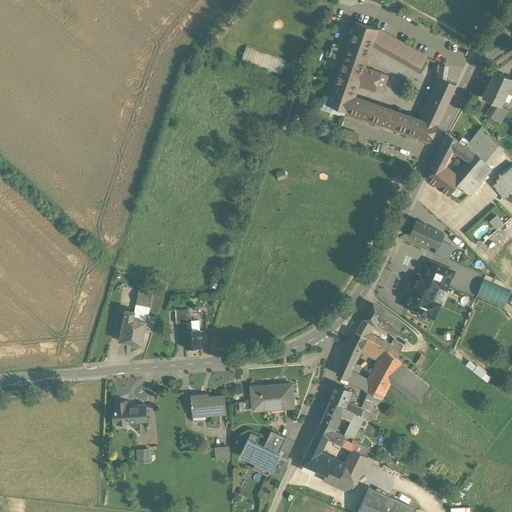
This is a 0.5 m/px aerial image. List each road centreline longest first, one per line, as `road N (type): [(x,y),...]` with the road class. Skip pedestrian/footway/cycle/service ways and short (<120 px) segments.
road 1 (tertiary): [(503,24),(473,67),(371,279),(320,334)]
road 2 (tertiary): [(320,334),(257,358),(0,380)]
road 3 (residential): [(271,511),(329,374),(331,353),(320,334)]
